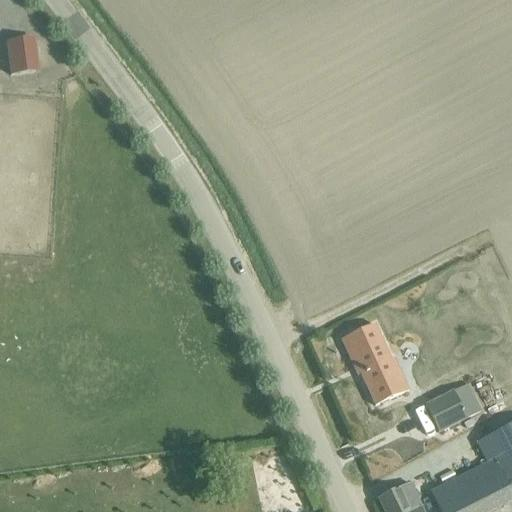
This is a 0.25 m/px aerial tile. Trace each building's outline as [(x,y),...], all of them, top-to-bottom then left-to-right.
[(9,76),(35,73),(30,40),(5,43),(9,76)] [(374,408),(404,393),(373,326),(343,340),(351,358),(352,357),(360,374),(359,375),(374,408)] [(467,385),(424,406),(438,434),(466,420),(481,412),(467,385)] [(442,487),(429,493),(438,511),(490,511),(511,501),(511,426),(498,433),(476,444),(486,464),(458,478),(442,487)] [(408,486),(378,500),(383,511),(421,511),(408,486)]
